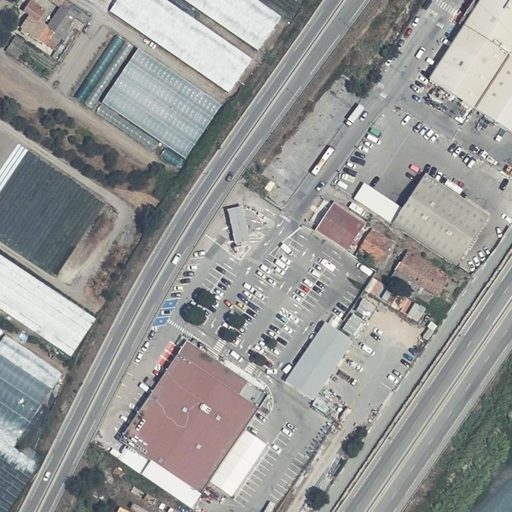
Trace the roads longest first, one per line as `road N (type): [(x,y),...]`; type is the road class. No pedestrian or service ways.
road 1 (trunk): [(42,511),(169,269),(354,0)]
road 2 (trunk): [(337,0),(155,265),(30,511)]
road 3 (trunk): [(511,281),(353,511)]
road 4 (unclassified): [(448,0),(295,215)]
road 5 (trunk): [(384,511),(511,323)]
